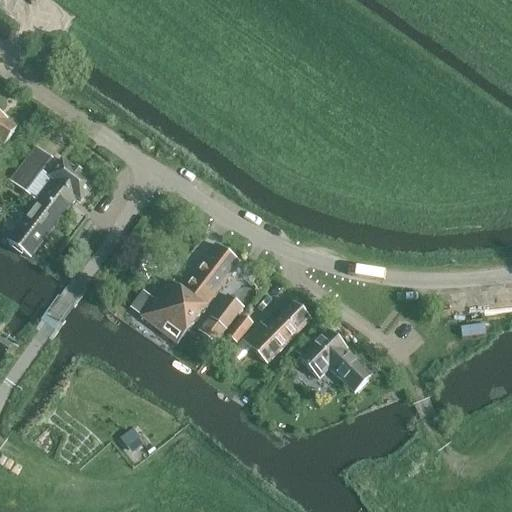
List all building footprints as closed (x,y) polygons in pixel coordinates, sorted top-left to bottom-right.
[(0,138),(6,144),(17,129),(0,115),(0,138)] [(59,165),(37,148),(10,182),(37,202),(7,242),(31,259),(77,200),(81,203),(92,189),(60,164),(59,165)] [(178,346),(240,264),(217,246),(182,291),(169,282),(142,318),(178,346)] [(137,255),(129,267),(135,280),(150,281),(158,269),(152,256),(137,255)] [(218,343),(244,308),(228,296),(201,331),(218,343)] [(268,366),(312,322),(294,304),(268,330),(261,324),(244,342),(268,366)] [(237,345),(253,324),(243,317),(228,337),(237,345)] [(373,376),(328,330),(299,358),(319,378),(329,368),(355,394),(373,376)] [(143,441),(133,430),(120,441),(130,452),(143,441)]
